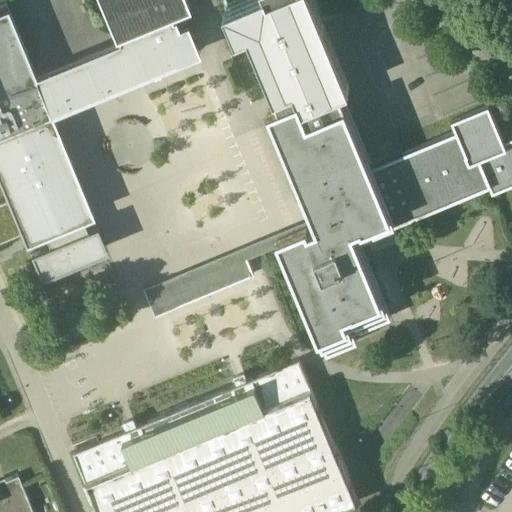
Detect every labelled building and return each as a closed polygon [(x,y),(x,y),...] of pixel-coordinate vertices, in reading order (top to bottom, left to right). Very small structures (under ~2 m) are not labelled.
[(188,4),(185,0),(99,0),(114,35),(116,34),(169,12),(188,4)] [(247,0),(225,9),(237,39),(249,33),(274,94),(275,94),(249,33),(278,21),(286,39),(323,23),(313,0),(247,0)] [(34,73),(6,5),(0,7),(0,131),(50,111),(34,73)] [(118,39),(34,73),(50,111),(197,50),(185,21),(177,25),(173,16),(171,17),(169,12),(116,34),(118,39)] [(323,23),(286,39),(278,21),(249,33),(275,94),(276,97),(278,97),(281,105),(299,97),(303,107),(313,103),(313,102),(341,91),(341,92),(350,88),(323,23)] [(341,92),(341,91),(313,102),(313,103),(303,107),(299,97),(281,105),(271,109),(315,216),(319,225),(282,240),(283,243),(282,243),(328,353),(357,341),(353,332),(362,328),(391,317),(359,239),(358,237),(404,217),(405,220),(491,184),(492,184),(481,158),(481,157),(472,161),(469,154),(459,130),(458,130),(405,152),(405,153),(395,157),(395,156),(383,161),(383,162),(373,166),(347,104),(346,104),(341,92)] [(489,105),(454,120),(458,130),(459,130),(469,154),(472,161),(481,157),(481,158),(507,147),(505,143),(489,105)] [(0,131),(0,179),(8,198),(0,201),(0,241),(22,233),(25,240),(44,232),(48,242),(49,243),(86,227),(86,226),(82,216),(92,212),(50,111),(0,131)] [(507,147),(481,158),(492,184),(491,184),(495,192),(511,185),(511,139),(505,143),(507,147)] [(315,216),(144,288),(147,297),(247,255),(248,257),(255,254),(254,252),(255,252),(256,254),(264,251),(263,248),(264,248),(265,250),(273,247),(272,245),(273,244),(274,247),(281,243),(280,241),(282,240),(319,225),(315,216)] [(404,217),(358,237),(359,239),(368,235),(374,250),(401,239),(395,224),(405,220),(404,217)] [(86,227),(49,243),(48,242),(37,247),(37,248),(31,250),(41,274),(105,247),(95,223),(89,226),(89,225),(86,226),(86,227)] [(247,255),(147,297),(155,314),(254,273),(248,257),(247,255)] [(300,358),(75,452),(99,511),(330,511),(359,500),(300,358)] [(17,475),(0,482),(0,511),(21,511),(31,508),(17,475)]
